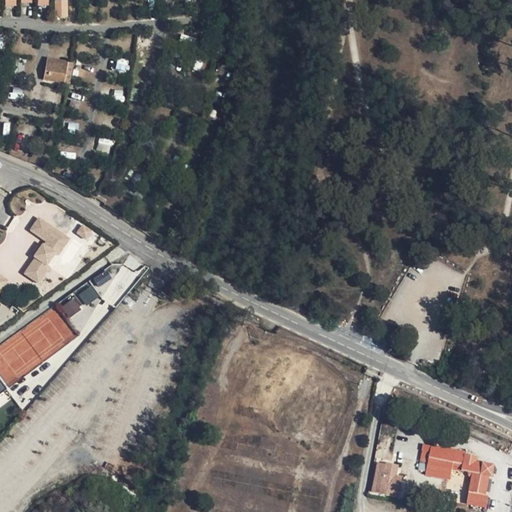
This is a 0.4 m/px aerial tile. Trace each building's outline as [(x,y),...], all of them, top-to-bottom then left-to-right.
[(68,17),(67,0),(54,0),(55,18),(68,17)] [(70,62),(49,59),(46,80),(66,83),(70,62)] [(128,71),(127,59),(115,60),(116,72),(128,71)] [(122,101),(124,91),(115,89),(113,99),(122,101)] [(109,153),(113,140),(99,137),(96,150),(109,153)] [(64,236),(38,218),(30,230),(46,241),(43,245),(41,244),(33,256),(34,257),(23,273),(37,283),(48,267),(46,265),(54,253),(53,252),(64,236)] [(57,255),(68,239),(64,236),(53,252),(54,253),(57,255)] [(107,270),(93,278),(99,286),(112,278),(107,270)] [(78,295),(85,306),(99,296),(92,285),(78,295)] [(61,307),(69,318),(81,309),(74,298),(61,307)] [(453,471),(456,452),(432,448),(431,454),(423,453),(422,462),(429,463),(429,466),(453,471)] [(453,471),(472,474),(466,504),(486,508),(488,495),(485,495),(488,477),(492,477),(493,467),(476,463),(476,459),(466,457),(466,453),(463,453),(462,454),(456,452),(453,471)] [(400,490),(382,487),(386,465),(378,464),(372,493),(398,498),(400,490)] [(382,487),(400,490),(402,479),(395,477),(397,466),(386,464),(386,465),(382,487)]
